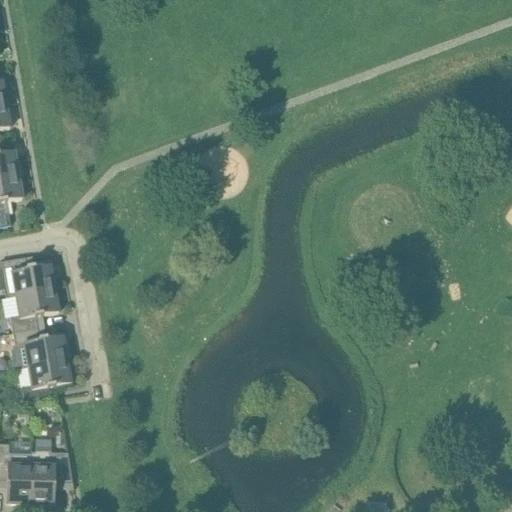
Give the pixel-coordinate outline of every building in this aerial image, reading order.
[(0,132),(10,131),(9,130),(10,129),(7,107),(0,108),(0,132)] [(0,156),(0,181),(19,178),(15,156),(14,156),(14,155),(0,156)] [(0,218),(8,217),(6,203),(22,200),(21,199),(23,199),(19,178),(0,181),(0,218)] [(15,299),(55,292),(51,269),(50,270),(50,268),(34,271),(34,270),(27,271),(25,260),(0,264),(0,266),(1,271),(0,271),(0,292),(5,292),(6,301),(15,299)] [(59,314),(55,292),(15,299),(18,318),(9,320),(12,336),(37,331),(35,320),(42,319),(42,318),(58,316),(58,314),(59,314)] [(39,343),(37,331),(12,336),(15,351),(24,350),(27,369),(67,363),(63,340),(62,341),(62,339),(46,342),(39,343)] [(67,363),(27,369),(31,389),(22,391),(25,407),(50,402),(48,391),(54,390),(54,389),(70,387),(70,385),(71,385),(67,363)] [(0,447),(0,483),(6,484),(5,507),(29,507),(31,458),(30,458),(7,457),(8,448),(0,447)] [(30,455),(30,458),(31,458),(29,507),(53,508),(54,485),(72,486),(67,455),(30,455)]
